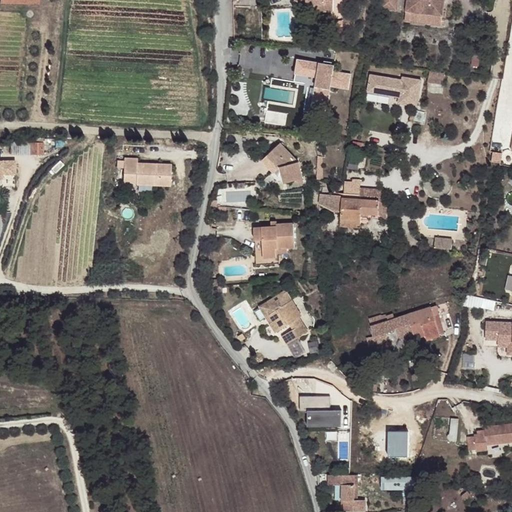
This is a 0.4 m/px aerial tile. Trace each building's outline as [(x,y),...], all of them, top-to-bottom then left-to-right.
[(296,0),(296,9),(316,10),(316,17),(334,17),(334,0),(296,0)] [(382,0),(381,11),(396,13),(397,0),(382,0)] [(446,0),(407,0),(405,24),(443,29),(446,0)] [(480,54),(473,53),(471,64),(479,65),(480,54)] [(307,57),(299,55),(294,80),(308,82),(304,110),(327,113),(328,106),(312,102),(316,75),(304,73),(307,57)] [(325,60),(307,57),(304,73),(316,75),(312,102),(328,106),(331,86),(349,89),(351,72),(334,69),(335,62),(333,62),(325,60)] [(429,70),(428,79),(443,81),(443,80),(444,74),(444,72),(429,70)] [(403,74),(402,77),(370,72),(367,90),(399,95),(398,102),(418,104),(422,78),(403,74)] [(254,143),(260,149),(264,145),(258,139),(254,143)] [(34,141),(13,141),(13,153),(34,153),(34,143),(34,141)] [(283,173),(285,181),(304,176),(299,160),(280,141),(263,157),(275,170),(280,165),(285,164),(287,171),(282,172),(283,173)] [(34,153),(44,153),(44,143),(34,143),(34,153)] [(504,154),(495,153),(494,163),(502,165),(504,154)] [(0,176),(3,177),(3,172),(16,172),(16,159),(0,159),(0,176)] [(140,160),(126,159),(126,175),(139,175),(138,184),(138,186),(173,188),(173,166),(139,164),(140,160)] [(275,170),(279,174),(283,173),(282,172),(287,171),(285,164),(280,165),(275,170)] [(139,175),(126,175),(125,183),(138,184),(139,175)] [(345,193),(344,197),(362,198),(363,186),(364,178),(346,181),(345,193)] [(381,200),(386,201),(387,189),(363,186),(362,198),(381,200)] [(345,193),(320,191),(319,200),(333,208),(341,208),(342,196),(344,197),(345,193)] [(344,197),(342,196),(341,208),(340,215),(360,217),(369,218),(369,211),(380,212),(381,200),(362,198),(344,197)] [(386,201),(381,200),(380,212),(388,213),(389,201),(386,201)] [(359,225),(360,217),(340,215),(340,224),(359,225)] [(277,222),(277,223),(258,224),(258,237),(262,237),(263,256),(277,256),(277,251),(288,251),(288,247),(296,246),(294,221),(277,222)] [(258,237),(258,224),(254,224),(256,263),(277,262),(277,256),(263,256),(262,237),(258,237)] [(452,237),(435,235),(434,246),(452,247),(452,237)] [(288,287),(283,291),(289,301),(295,297),(288,287)] [(289,301),(283,291),(263,304),(268,313),(279,330),(292,321),(295,327),(284,334),(289,342),(299,336),(311,328),(302,315),(305,313),(295,297),(289,301)] [(432,305),(435,314),(440,312),(437,303),(432,305)] [(268,313),(263,304),(256,308),(262,317),(268,313)] [(367,336),(369,345),(388,339),(385,331),(397,327),(400,337),(410,333),(412,339),(425,333),(427,337),(446,331),(440,312),(435,314),(432,305),(395,316),(394,311),(388,313),(389,318),(384,320),(382,313),(369,316),(373,334),(367,336)] [(511,323),(491,323),(490,340),(503,341),(503,342),(511,342),(511,323)] [(308,349),(299,336),(289,342),(298,356),(308,349)] [(511,342),(503,342),(503,347),(511,348),(511,352),(511,351),(511,342)] [(334,394),(304,395),(304,409),(312,409),(312,425),(345,425),(345,409),(334,409),(330,409),(330,404),(334,404),(334,394)] [(457,443),(459,420),(453,420),(451,435),(450,436),(449,436),(449,438),(449,440),(450,442),(457,443)] [(478,434),(479,447),(479,450),(491,449),(490,444),(507,442),(511,441),(511,422),(487,425),(488,429),(488,432),(481,433),(478,434)] [(409,432),(389,432),(389,457),(409,457),(409,432)] [(478,434),(471,434),(472,448),(479,447),(478,434)] [(361,499),(357,499),(358,473),(320,473),(322,483),(347,483),(346,510),(369,510),(369,499),(361,499)] [(386,476),(386,485),(418,485),(418,476),(386,476)] [(470,490),(464,495),(466,499),(473,493),(470,490)]
